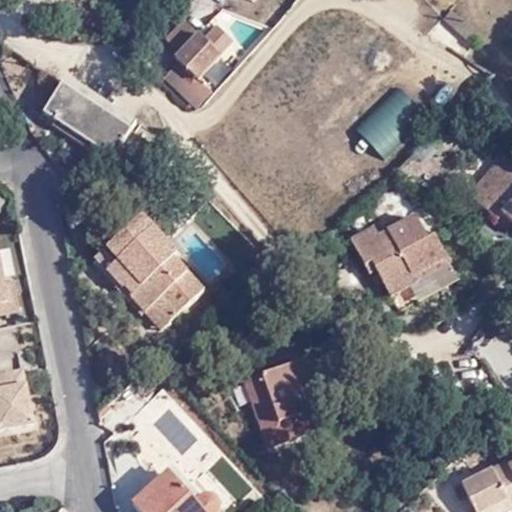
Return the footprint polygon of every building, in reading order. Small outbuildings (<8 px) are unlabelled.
[(472,40),(479,32),(453,8),(446,16),(472,40)] [(444,19),(436,30),(461,49),(469,39),(444,19)] [(186,55),(204,35),(189,22),(171,42),(186,55)] [(210,41),(204,35),(186,55),(183,59),(186,62),(172,78),(206,106),(220,92),(207,79),(239,43),(222,28),(210,41)] [(69,80),(64,87),(133,132),(137,125),(69,80)] [(357,130),(386,155),(426,108),(397,83),(357,130)] [(133,132),(64,87),(46,115),(114,160),(133,132)] [(499,181),(511,167),(501,158),(466,200),(470,204),(492,177),(499,181)] [(511,168),(511,167),(499,181),(492,177),(470,204),(493,222),(497,216),(507,223),(511,227),(511,168)] [(148,197),(159,186),(143,171),(132,182),(148,197)] [(163,190),(159,186),(148,197),(153,202),(163,190)] [(248,242),(213,202),(194,219),(229,259),(248,242)] [(502,228),(507,223),(497,216),(493,222),(502,228)] [(373,263),(378,272),(393,297),(416,284),(413,279),(446,260),(432,237),(428,240),(414,218),(378,238),(374,231),(354,243),(366,267),(373,263)] [(142,219),(101,256),(113,267),(106,273),(145,316),(149,312),(164,329),(204,293),(174,261),(177,257),(142,219)] [(113,267),(101,256),(95,261),(106,273),(113,267)] [(413,279),(416,284),(449,266),(446,260),(413,279)] [(371,276),(378,272),(373,263),(366,267),(371,276)] [(449,266),(416,284),(424,299),(457,280),(449,266)] [(339,324),(311,296),(295,312),(322,340),(339,324)] [(304,367),(291,372),(304,406),(317,401),(304,367)] [(304,406),(291,372),(246,389),(271,452),(316,435),(308,417),(303,419),(299,408),(304,406)] [(0,383),(0,386),(19,382),(18,375),(0,379),(0,383)] [(0,434),(30,428),(19,382),(0,386),(0,383),(0,434)] [(163,424),(182,446),(200,430),(181,408),(163,424)] [(475,511),(505,511),(511,509),(511,477),(506,465),(505,461),(461,482),(467,495),(475,511)] [(203,503),(201,505),(195,510),(181,496),(166,481),(131,511),(216,511),(216,510),(213,506),(210,503),(203,503)] [(459,498),(467,495),(461,482),(453,486),(459,498)] [(195,510),(201,505),(188,490),(181,496),(195,510)]
